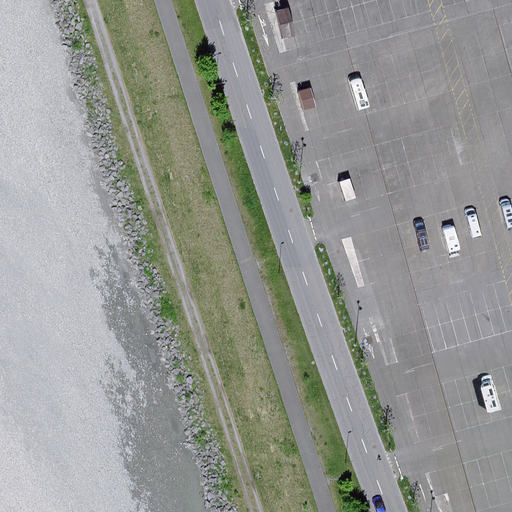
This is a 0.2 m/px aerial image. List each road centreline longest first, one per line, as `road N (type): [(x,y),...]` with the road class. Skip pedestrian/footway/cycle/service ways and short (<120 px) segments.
road 1 (unclassified): [(388,511),(213,0)]
road 2 (track): [(92,0),(256,511)]
